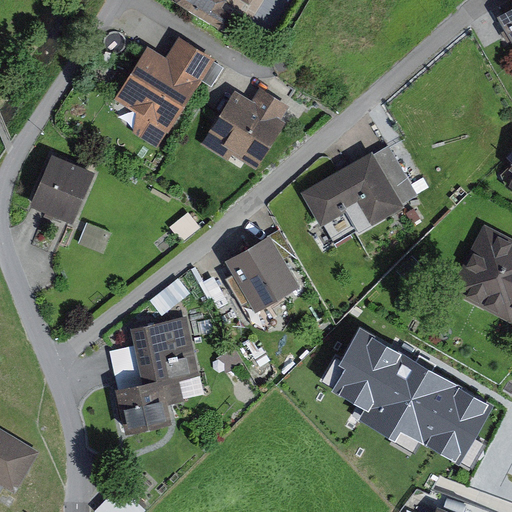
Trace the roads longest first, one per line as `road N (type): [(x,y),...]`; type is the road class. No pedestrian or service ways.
road 1 (residential): [(53,360),(498,0)]
road 2 (residential): [(53,360),(7,241),(6,194),(16,161),(117,0)]
road 3 (residential): [(83,511),(84,464),(53,360)]
